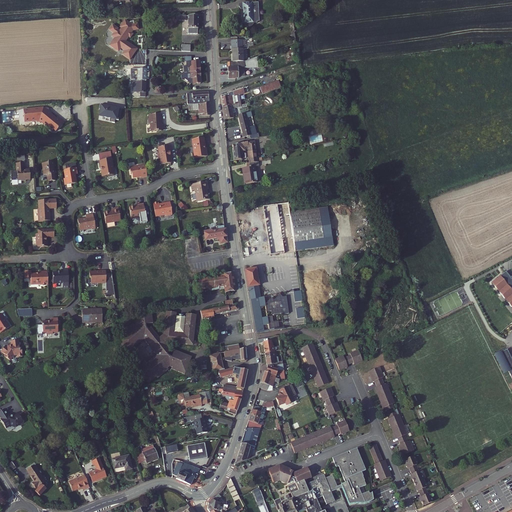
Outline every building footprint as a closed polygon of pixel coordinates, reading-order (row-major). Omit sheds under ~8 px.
[(128,8),(127,0),(113,0),(114,9),(128,8)] [(252,18),(252,7),(255,6),(255,2),(243,2),(243,16),(243,21),(244,21),(252,18)] [(194,34),(194,16),(184,16),(184,34),(194,34)] [(124,39),(125,38),(127,39),(129,35),(128,34),(130,31),(130,32),(135,31),(134,25),(131,25),(130,22),(127,23),(126,24),(121,21),(117,28),(118,29),(116,31),(115,32),(115,29),(110,26),(106,31),(110,34),(109,36),(109,37),(111,39),(106,46),(113,52),(111,55),(116,59),(118,55),(126,61),(134,50),(127,46),(127,45),(121,41),(122,38),(124,39)] [(231,39),(231,48),(232,48),(242,48),(242,43),(241,38),(231,39)] [(243,61),(243,48),(242,48),(232,48),(232,61),(243,61)] [(196,73),(195,61),(187,61),(187,56),(180,56),(180,61),(181,61),(181,74),(196,73)] [(237,76),(237,66),(258,66),(257,57),(246,61),(243,61),(232,61),(230,61),(230,67),(228,67),(228,76),(237,76)] [(143,81),(143,66),(135,66),(135,70),(134,81),(143,81)] [(181,79),(187,84),(196,84),(196,73),(181,74),(179,74),(176,74),(176,79),(181,79)] [(134,94),(134,81),(131,81),(126,81),(126,94),(134,94)] [(143,94),(143,81),(134,81),(134,94),(137,94),(143,94)] [(261,93),(280,86),(277,81),(259,87),(261,93)] [(307,101),(302,82),(297,84),(301,102),(303,102),(307,101)] [(230,103),(234,103),(239,101),(240,100),(238,94),(244,92),(242,88),(221,95),(221,96),(228,96),(228,106),(230,103)] [(204,105),(203,93),(182,94),(183,106),(185,106),(199,105),(204,105)] [(232,117),(230,108),(234,107),(240,105),(240,104),(239,101),(234,103),(230,103),(228,106),(228,107),(221,108),(223,119),(232,117)] [(205,118),(204,105),(199,105),(185,106),(186,110),(193,110),(193,116),(198,115),(198,118),(205,118)] [(55,118),(50,113),(51,113),(48,110),(48,108),(45,109),(43,107),(23,108),(24,121),(36,121),(36,123),(37,123),(39,124),(40,123),(50,132),(52,130),(54,132),(62,123),(56,117),(55,118)] [(95,115),(94,121),(104,122),(104,124),(109,124),(110,121),(114,122),(115,117),(112,116),(113,111),(102,110),(102,111),(94,110),(94,115),(95,115)] [(252,134),(249,122),(247,122),(244,113),(238,114),(243,134),(243,136),(252,134)] [(158,124),(157,116),(146,117),(146,121),(144,121),(145,125),(148,125),(149,134),(158,133),(158,132),(160,132),(160,126),(157,126),(157,124),(158,124)] [(202,157),(201,151),(200,151),(198,139),(187,140),(189,158),(202,157)] [(240,151),(249,149),(249,161),(249,162),(257,161),(257,158),(256,155),(259,154),(258,150),(256,150),(255,140),(248,141),(232,144),(234,158),(241,157),(240,151)] [(166,154),(165,148),(153,150),(154,156),(153,156),(153,161),(155,161),(156,167),(160,166),(161,166),(166,166),(166,165),(167,165),(166,157),(165,158),(164,155),(165,155),(166,154)] [(112,177),(109,161),(108,154),(103,155),(104,162),(97,163),(97,164),(99,179),(112,177)] [(96,156),(97,163),(104,162),(103,155),(96,156)] [(259,179),(257,161),(249,162),(249,161),(245,162),(246,166),(241,167),(243,182),(255,181),(255,179),(259,179)] [(53,175),(52,167),(53,167),(52,163),(46,164),(46,165),(40,166),(41,172),(43,172),(43,178),(46,177),(47,183),(54,182),(53,175)] [(75,176),(74,170),(68,171),(67,166),(61,167),(63,181),(62,181),(63,187),(74,185),(73,177),(75,176)] [(29,176),(29,172),(24,172),(23,167),(15,167),(16,174),(10,174),(11,183),(17,183),(20,183),(20,184),(25,184),(25,182),(29,182),(29,178),(28,177),(29,176)] [(143,179),(141,167),(132,168),(132,169),(126,170),(127,176),(129,176),(129,180),(137,179),(137,180),(143,179)] [(209,200),(208,194),(207,194),(206,190),(208,190),(207,182),(191,185),(192,191),(195,190),(197,202),(209,200)] [(45,223),(45,213),(52,212),(51,202),(34,204),(35,211),(34,211),(34,223),(45,223)] [(168,214),(166,202),(157,204),(157,205),(155,206),(154,203),(149,204),(151,216),(160,214),(162,215),(168,214)] [(277,204),(264,206),(271,254),(285,252),(277,204)] [(142,219),(140,207),(133,208),(126,210),(128,221),(142,219)] [(334,245),(328,207),(291,213),(295,252),(334,245)] [(117,221),(115,211),(109,212),(109,214),(101,215),(103,226),(118,224),(117,221)] [(94,227),(93,223),(92,223),(91,220),(90,215),(83,216),(83,219),(75,220),(77,230),(88,228),(89,230),(90,230),(93,229),(93,228),(94,227)] [(217,232),(212,233),(213,239),(217,238),(218,240),(220,240),(221,243),(227,242),(225,231),(224,226),(216,227),(217,232)] [(53,237),(53,230),(44,230),(44,229),(38,229),(38,236),(36,236),(36,240),(37,245),(41,245),(41,246),(48,246),(48,241),(46,241),(46,238),(53,237)] [(173,306),(190,303),(181,237),(167,239),(168,244),(167,246),(161,243),(160,243),(163,259),(166,259),(165,256),(170,256),(171,260),(173,260),(182,265),(183,268),(181,272),(178,272),(176,275),(175,275),(175,278),(173,282),(172,277),(169,275),(173,306)] [(138,300),(134,266),(122,268),(126,301),(138,300)] [(66,288),(66,270),(59,270),(59,272),(51,272),(51,284),(60,283),(60,288),(66,288)] [(105,278),(104,272),(104,271),(97,271),(97,272),(94,272),(94,270),(88,271),(88,278),(90,278),(90,283),(105,283),(105,278)] [(264,304),(263,298),(259,299),(254,270),(244,272),(255,334),(268,332),(266,318),(265,313),(264,304)] [(47,284),(46,271),(38,271),(38,274),(36,274),(36,273),(31,274),(31,271),(24,271),(25,279),(30,279),(30,284),(41,284),(41,285),(44,285),(44,284),(47,284)] [(234,293),(231,275),(221,277),(222,278),(196,283),(197,292),(218,288),(218,292),(223,291),(224,295),(234,293)] [(511,283),(509,280),(504,275),(491,287),(511,309),(511,283)] [(293,292),(294,303),(302,302),(300,291),(293,292)] [(265,304),(264,304),(265,313),(270,312),(270,316),(280,314),(280,316),(287,315),(285,298),(281,298),(279,295),(272,301),(270,299),(265,304)] [(213,316),(238,310),(236,304),(232,305),(232,304),(224,306),(224,307),(200,313),(202,321),(205,321),(214,319),(213,316)] [(100,320),(99,307),(80,308),(81,321),(100,320)] [(155,334),(147,325),(144,327),(142,325),(142,321),(149,320),(147,307),(129,310),(131,319),(133,319),(133,322),(130,324),(129,323),(119,332),(120,333),(114,338),(117,340),(115,342),(124,352),(132,346),(130,345),(140,337),(153,352),(143,360),(142,359),(135,365),(143,376),(145,375),(148,378),(153,373),(155,374),(165,366),(164,365),(167,362),(169,363),(169,365),(181,370),(188,353),(170,348),(168,354),(164,352),(163,349),(165,348),(162,342),(165,339),(187,341),(190,312),(181,311),(180,314),(178,314),(174,314),(171,314),(172,310),(161,309),(159,332),(155,334)] [(302,308),(295,309),(296,319),(304,318),(302,308)] [(0,331),(1,333),(10,328),(1,314),(0,314),(0,331)] [(57,330),(57,324),(59,324),(58,319),(57,319),(57,316),(49,316),(49,320),(41,320),(41,331),(47,331),(47,332),(48,333),(51,332),(52,332),(52,331),(57,330)] [(271,317),(266,318),(268,332),(278,330),(277,322),(272,322),(271,317)] [(5,357),(11,361),(15,356),(18,355),(18,357),(23,357),(22,348),(20,348),(20,347),(18,340),(11,342),(11,346),(8,346),(7,348),(6,347),(5,348),(2,352),(2,353),(3,354),(6,356),(5,357)] [(243,357),(241,345),(235,346),(234,341),(223,343),(224,348),(221,349),(222,355),(236,352),(237,358),(243,357)] [(274,353),(274,350),(273,351),(272,345),(264,347),(265,355),(274,353)] [(300,358),(310,355),(307,346),(297,350),(300,358)] [(220,366),(217,350),(205,353),(209,371),(215,369),(222,368),(222,365),(220,366)] [(363,361),(359,350),(350,354),(351,355),(348,357),(350,364),(354,363),(354,364),(363,361)] [(279,365),(279,362),(278,359),(275,359),(274,353),(265,355),(266,364),(268,367),(275,369),(274,366),(279,365)] [(511,384),(511,371),(502,353),(498,355),(494,357),(504,376),(509,386),(511,384)] [(313,363),(310,355),(300,358),(303,366),(313,363)] [(504,376),(494,357),(493,355),(487,359),(499,379),(504,376)] [(350,364),(348,357),(345,358),(344,356),(335,359),(339,370),(348,367),(347,365),(350,364)] [(316,371),(313,363),(303,366),(305,374),(316,371)] [(283,372),(282,364),(279,365),(274,366),(275,369),(268,367),(268,368),(266,372),(264,371),(264,373),(275,376),(276,374),(277,370),(283,372)] [(240,380),(242,366),(235,366),(233,366),(222,368),(215,369),(216,374),(229,371),(235,371),(232,389),(238,389),(238,386),(240,380)] [(319,380),(316,371),(305,374),(309,383),(319,380)] [(275,388),(276,383),(278,383),(279,380),(278,379),(275,378),(275,376),(264,373),(261,386),(260,389),(268,391),(272,391),(273,390),(275,388)] [(379,383),(376,373),(364,377),(368,387),(370,386),(371,390),(379,387),(378,384),(379,383)] [(321,386),(319,380),(309,383),(311,390),(321,386)] [(289,398),(296,394),(290,384),(279,391),(281,395),(276,398),(279,405),(285,402),(285,403),(290,401),(289,398)] [(385,399),(382,389),(380,390),(379,387),(371,390),(372,393),(371,393),(375,403),(385,399)] [(218,395),(219,393),(227,394),(229,395),(229,397),(224,397),(224,401),(217,401),(217,405),(226,405),(225,408),(232,411),(238,389),(232,389),(216,388),(215,395),(218,395)] [(326,399),(323,391),(313,395),(316,403),(317,403),(318,406),(326,403),(325,400),(326,399)] [(198,403),(196,393),(180,396),(181,404),(193,402),(193,404),(198,403)] [(389,410),(385,399),(375,403),(378,413),(380,413),(381,416),(389,413),(388,410),(389,410)] [(332,414),(328,406),(327,406),(326,403),(318,406),(319,409),(318,410),(321,418),(332,414)] [(5,423),(8,428),(13,425),(19,426),(23,423),(22,422),(26,419),(23,414),(22,415),(20,412),(16,415),(11,414),(7,408),(0,413),(4,419),(6,422),(5,423)] [(148,408),(136,414),(138,417),(149,412),(148,408)] [(257,421),(261,409),(258,408),(258,410),(250,408),(246,419),(256,421),(257,421)] [(206,429),(204,416),(202,416),(201,412),(183,415),(184,420),(194,419),(196,431),(206,429)] [(419,425),(414,414),(411,415),(415,426),(419,425)] [(397,431),(394,421),(392,421),(391,418),(383,421),(384,424),(383,425),(387,435),(397,431)] [(253,429),(256,421),(246,419),(243,429),(253,429)] [(84,431),(92,428),(89,420),(81,424),(84,431)] [(342,434),(337,424),(329,427),(330,429),(327,430),(330,437),(333,436),(334,437),(342,434)] [(327,439),(330,437),(327,430),(323,432),(323,430),(320,431),(315,434),(320,444),(327,440),(327,439)] [(252,448),(256,431),(242,431),(238,447),(246,449),(247,446),(252,448)] [(400,441),(401,440),(397,431),(387,435),(391,444),(392,444),(393,448),(401,445),(400,441)] [(320,444),(315,434),(308,437),(312,447),(320,444)] [(304,451),(312,447),(308,437),(299,441),(304,451)] [(204,439),(186,439),(187,446),(188,446),(188,448),(187,449),(187,455),(204,455),(204,448),(202,448),(202,446),(204,446),(204,439)] [(159,454),(153,441),(138,448),(139,449),(143,458),(143,459),(146,458),(147,459),(159,454)] [(296,454),(304,451),(299,441),(292,444),(296,454)] [(290,457),(296,454),(292,444),(286,447),(290,457)] [(408,457),(404,447),(402,448),(401,445),(393,448),(394,450),(393,451),(397,461),(407,458),(408,457)] [(244,461),(248,449),(246,449),(238,447),(234,458),(244,461)] [(139,449),(134,451),(138,460),(143,458),(139,449)] [(304,494),(301,488),(299,483),(307,479),(307,476),(305,474),(303,472),(300,473),(294,476),(295,478),(293,478),(292,478),(291,479),(291,481),(289,480),(290,483),(292,486),(291,486),(295,497),(300,511),(302,511),(301,511),(316,511),(313,504),(320,501),(322,506),(330,503),(328,498),(338,493),(339,493),(346,509),(367,501),(365,496),(364,495),(363,493),(356,496),(353,490),(360,487),(359,483),(359,482),(357,478),(358,478),(356,473),(360,472),(351,450),(343,453),(344,455),(342,456),(341,454),(326,460),(330,469),(333,468),(340,485),(332,488),(330,484),(328,485),(327,482),(328,481),(327,477),(320,480),(319,478),(313,480),(313,481),(304,485),(308,493),(304,494)] [(132,467),(130,453),(113,457),(115,466),(125,464),(125,468),(132,467)] [(231,468),(245,461),(244,461),(234,458),(231,468)] [(110,477),(102,459),(95,462),(99,472),(93,475),(97,483),(110,477)] [(182,464),(178,462),(172,475),(177,477),(176,479),(191,486),(194,478),(196,479),(200,469),(183,462),(182,464)] [(411,471),(412,471),(408,462),(399,466),(402,474),(403,474),(405,477),(412,475),(411,471)] [(48,478),(49,478),(41,468),(40,469),(37,464),(31,468),(35,473),(34,474),(38,479),(36,480),(40,485),(41,484),(41,485),(39,488),(40,489),(42,491),(43,491),(45,492),(49,486),(48,484),(49,483),(50,482),(50,480),(50,479),(48,478)] [(382,473),(379,464),(377,465),(370,468),(368,469),(371,477),(382,473)] [(286,479),(288,473),(282,471),(282,470),(281,469),(280,470),(275,468),(268,471),(268,470),(266,471),(266,472),(263,473),(266,479),(269,484),(270,484),(271,484),(273,484),(274,482),(275,482),(277,483),(277,484),(279,485),(281,484),(283,485),(285,480),(290,483),(289,480),(286,479)] [(385,481),(382,473),(371,477),(374,485),(385,481)] [(417,485),(414,477),(413,478),(412,475),(405,477),(406,480),(404,481),(408,489),(417,485)] [(88,492),(95,489),(89,477),(75,483),(79,493),(87,489),(88,492)] [(236,492),(230,479),(228,482),(241,509),(244,507),(236,492)] [(241,509),(228,482),(226,484),(237,507),(239,510),(241,509)] [(420,494),(417,485),(408,489),(411,497),(412,497),(413,500),(421,497),(419,494),(420,494)] [(295,497),(291,486),(284,489),(285,493),(288,500),(295,497)] [(273,511),(300,511),(295,497),(288,500),(285,493),(280,495),(281,497),(280,498),(281,501),(276,502),(277,504),(275,504),(276,505),(273,506),(275,511),(274,511),(273,511)] [(346,509),(339,493),(338,493),(345,510),(348,509),(349,509),(350,508),(351,508),(352,508),(353,508),(354,507),(355,507),(356,507),(359,506),(360,506),(361,506),(362,505),(363,505),(365,504),(366,503),(367,502),(368,501),(369,501),(366,495),(365,496),(367,501),(346,509)] [(218,511),(220,503),(217,503),(216,500),(218,499),(219,501),(221,499),(217,494),(207,503),(206,506),(206,509),(207,510),(208,511),(218,511)] [(425,506),(423,500),(422,500),(421,497),(413,500),(414,503),(413,504),(415,510),(425,506)]
